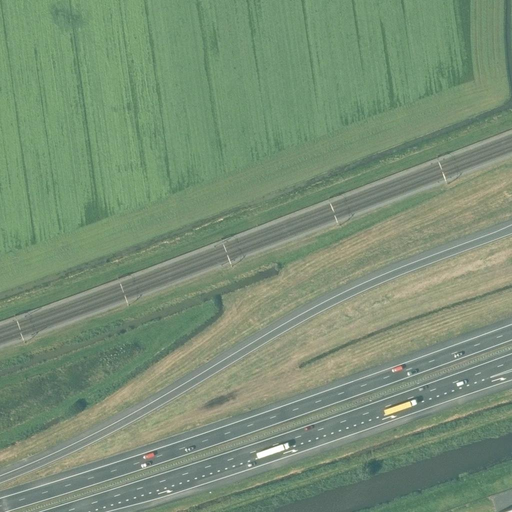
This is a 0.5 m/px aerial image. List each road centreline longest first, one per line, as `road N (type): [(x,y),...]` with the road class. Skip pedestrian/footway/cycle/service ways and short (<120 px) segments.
road 1 (motorway): [(511,228),(345,294),(125,420),(0,479)]
road 2 (motorway): [(511,332),(0,505)]
road 3 (motorway): [(62,511),(485,370)]
